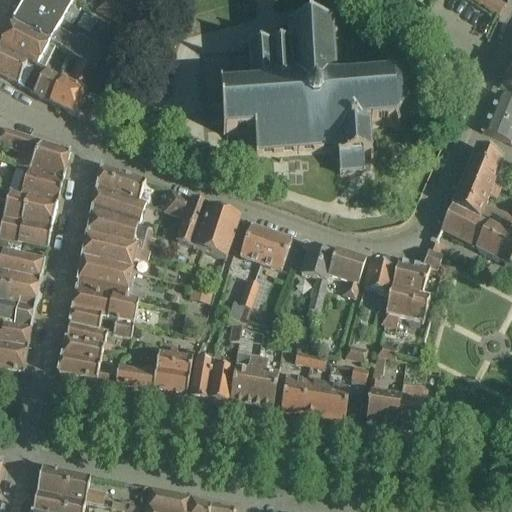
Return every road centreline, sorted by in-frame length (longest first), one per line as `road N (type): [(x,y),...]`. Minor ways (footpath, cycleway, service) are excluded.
road 1 (residential): [(511,451),(451,454),(40,387)]
road 2 (residential): [(463,135),(418,239),(372,250),(102,158),(87,142)]
road 3 (residential): [(40,387),(87,142)]
road 4 (tertiary): [(261,498),(25,458)]
road 5 (residential): [(87,142),(148,0)]
